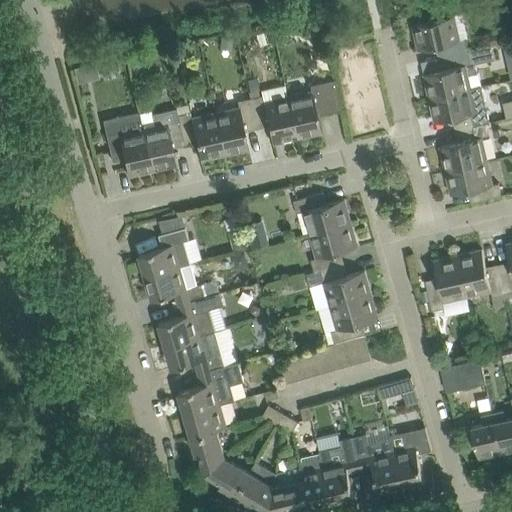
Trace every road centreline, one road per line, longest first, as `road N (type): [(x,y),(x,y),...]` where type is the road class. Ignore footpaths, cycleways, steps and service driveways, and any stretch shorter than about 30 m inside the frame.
road 1 (residential): [(163,511),(88,215)]
road 2 (residential): [(457,511),(384,241)]
road 3 (residential): [(88,215),(360,154)]
road 4 (residential): [(88,215),(27,0)]
